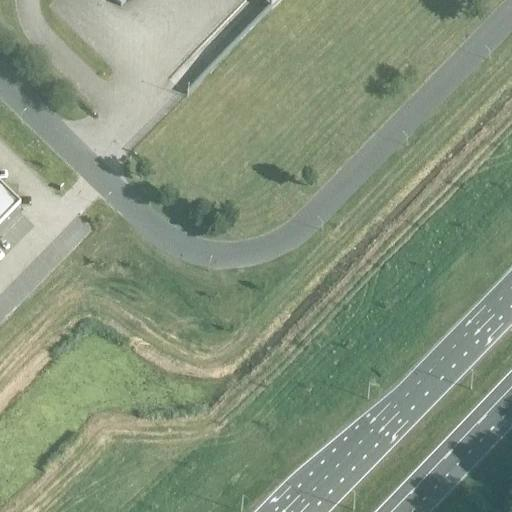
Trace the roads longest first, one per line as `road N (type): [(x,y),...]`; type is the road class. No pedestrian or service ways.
road 1 (unclassified): [(0,76),(166,238),(202,255),(248,255),(299,236),(511,18)]
road 2 (trunk): [(511,289),(294,511)]
road 3 (trunk): [(391,511),(511,387)]
